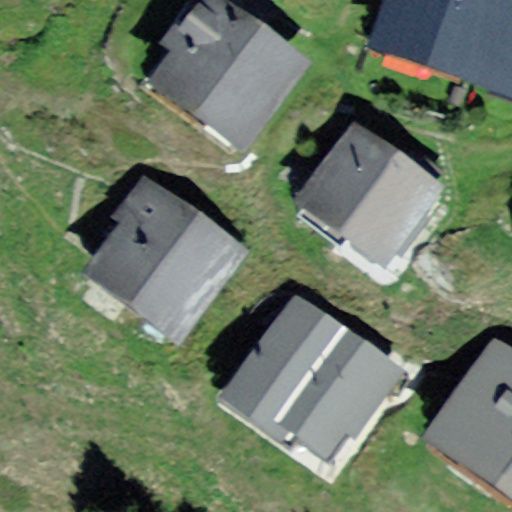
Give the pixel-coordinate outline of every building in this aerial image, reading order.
[(511,89),(511,0),(404,0),(388,46),(511,89)] [(291,69),(208,9),(179,48),(190,56),(166,89),(239,142),(291,69)] [(397,172),(356,142),(314,200),(355,230),(348,240),(376,261),(386,249),(398,257),(422,223),(411,214),(426,194),(397,172)] [(410,155),(397,172),(426,194),(440,176),(410,155)] [(176,216),(149,197),(130,222),(137,227),(102,276),(103,276),(101,279),(174,331),(228,256),(175,218),(176,216)] [(378,373),(297,316),(238,400),(280,430),(287,421),(325,447),(338,429),(350,438),(373,406),(361,397),(378,373)] [(511,371),(496,361),(446,434),(444,433),(437,443),(447,451),(448,449),(494,482),(493,483),(509,494),(511,493),(511,371)]
